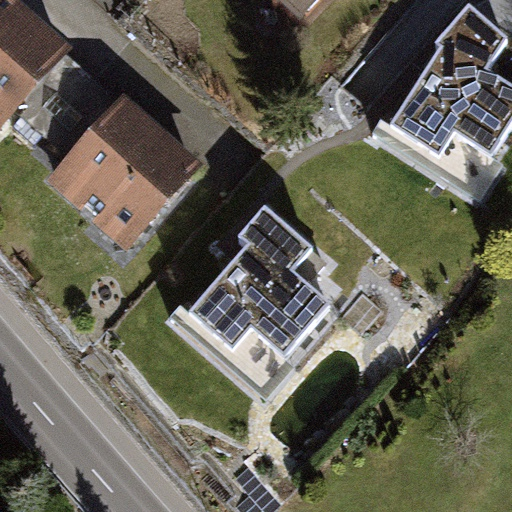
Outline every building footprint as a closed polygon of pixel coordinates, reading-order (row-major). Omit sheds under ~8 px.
[(0,0),(0,143),(72,70),(0,0)] [(332,0),(266,0),(305,32),(332,0)] [(508,51),(469,20),(437,59),(443,66),(394,144),(484,203),(509,165),(499,158),(511,139),(511,103),(485,86),(508,51)] [(130,269),(209,179),(127,108),(48,198),(130,269)] [(316,266),(269,226),(242,257),(253,266),(193,336),(272,402),(293,377),(288,373),(332,322),(294,291),(316,266)]
